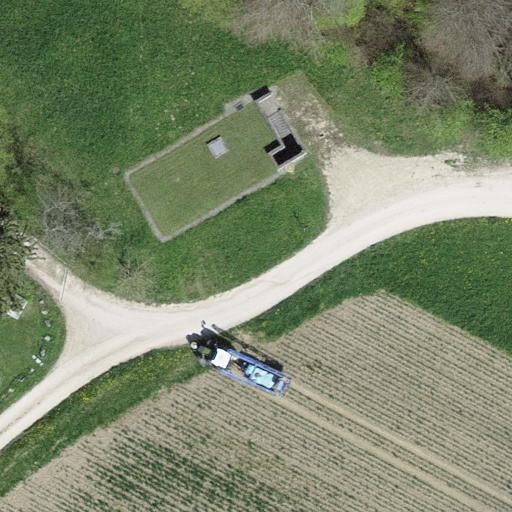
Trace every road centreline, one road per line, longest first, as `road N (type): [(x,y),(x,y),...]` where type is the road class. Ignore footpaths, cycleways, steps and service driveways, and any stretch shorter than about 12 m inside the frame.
road 1 (track): [(507,173),(332,246),(215,320),(114,332)]
road 2 (track): [(114,332),(0,431)]
road 3 (track): [(375,228),(297,99)]
road 4 (track): [(0,235),(114,332)]
